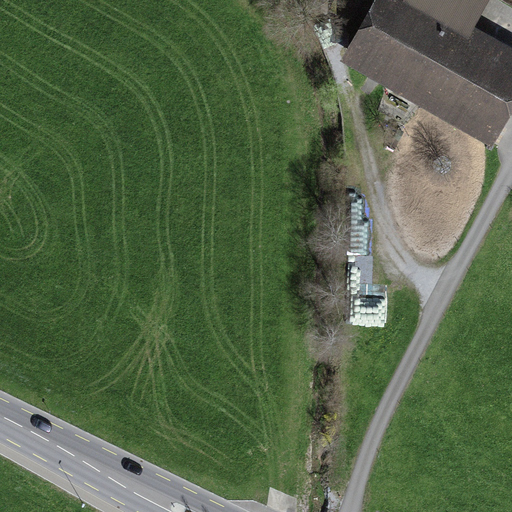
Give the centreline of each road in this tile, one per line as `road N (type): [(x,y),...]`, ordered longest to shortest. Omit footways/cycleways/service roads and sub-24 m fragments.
road 1 (track): [(350,511),(373,441),(511,170)]
road 2 (track): [(362,119),(392,261),(445,300)]
road 3 (primary): [(0,416),(183,511)]
